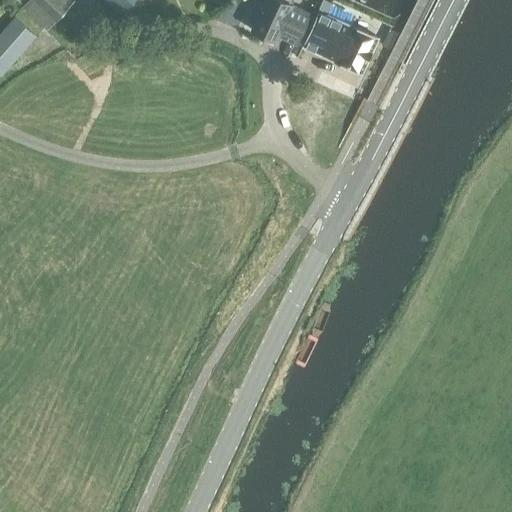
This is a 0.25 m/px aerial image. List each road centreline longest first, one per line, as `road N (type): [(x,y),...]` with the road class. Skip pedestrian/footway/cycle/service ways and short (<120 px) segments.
road 1 (tertiary): [(193,511),(349,195)]
road 2 (tertiary): [(349,195),(450,0)]
